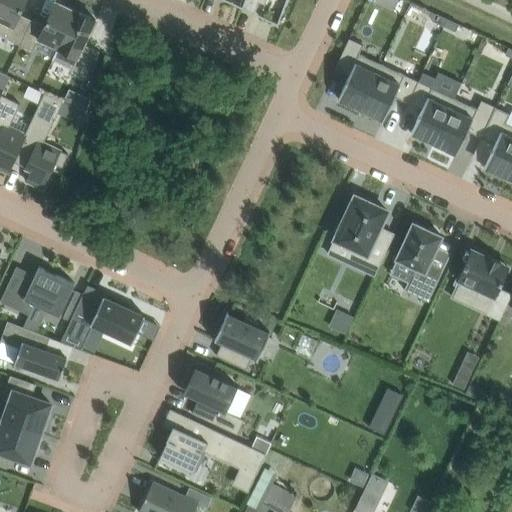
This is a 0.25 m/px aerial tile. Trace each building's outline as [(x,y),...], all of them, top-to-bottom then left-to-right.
[(0,35),(8,39),(20,45),(32,20),(20,14),(25,0),(1,0),(0,3),(0,35)] [(256,11),(259,2),(266,4),(266,0),(245,0),(242,8),(243,8),(244,9),(245,8),(244,7),(256,11)] [(32,20),(20,45),(34,51),(39,39),(58,48),(59,48),(76,10),(75,10),(75,11),(56,2),(45,26),(32,20)] [(58,48),(52,60),(73,69),(86,75),(97,50),(85,44),(96,20),(76,10),(59,48),(58,48)] [(445,26),(448,19),(437,13),(433,20),(445,26)] [(448,19),(445,26),(456,31),(459,24),(448,19)] [(350,38),(336,68),(350,75),(338,99),(361,109),(378,73),(382,64),(360,54),(364,45),(350,38)] [(378,73),(361,109),(384,120),(395,96),(409,103),(419,81),(405,75),(382,64),(378,73)] [(419,81),(409,103),(422,109),(411,133),(434,143),(451,107),(455,98),(433,88),(419,81)] [(27,134),(15,162),(32,170),(26,181),(44,189),(54,168),(61,171),(69,154),(44,142),(64,101),(45,92),(26,134),(27,134)] [(0,168),(10,173),(15,162),(27,134),(26,134),(10,126),(20,104),(2,95),(0,98),(0,168)] [(91,99),(85,96),(79,108),(83,110),(87,112),(91,99)] [(451,107),(434,143),(457,154),(468,130),(482,137),(496,106),(482,100),(478,109),(455,98),(451,107)] [(496,106),(482,137),(495,143),(484,167),(507,178),(511,166),(511,124),(506,122),(511,113),(496,106)] [(87,112),(83,110),(77,122),(86,126),(89,113),(87,112)] [(358,249),(351,264),(376,275),(391,242),(376,235),(381,226),(386,214),(387,212),(388,210),(385,209),(377,205),(355,195),(343,221),(339,220),(333,233),(337,235),(335,238),(335,239),(358,249)] [(429,265),(438,246),(443,236),(440,234),(414,222),(397,258),(397,259),(411,265),(407,274),(411,276),(408,282),(405,289),(429,301),(443,271),(429,265)] [(499,289),(509,267),(501,263),(502,261),(498,259),(497,261),(492,259),(492,257),(488,255),(487,257),(485,255),(486,252),(476,247),(474,251),(471,249),(458,278),(495,295),(487,312),(500,319),(511,295),(510,294),(499,289)] [(39,266),(36,275),(33,281),(14,272),(1,301),(30,314),(35,304),(60,316),(75,283),(39,266)] [(130,308),(119,303),(105,297),(105,296),(104,296),(102,300),(84,292),(83,296),(73,315),(71,321),(61,340),(80,348),(92,324),(131,342),(131,343),(132,343),(145,315),(144,315),(129,308),(130,308)] [(73,315),(83,296),(76,292),(64,318),(71,321),(73,315)] [(329,326),(346,334),(354,316),(337,308),(329,326)] [(216,340),(216,339),(223,342),(217,355),(246,369),(252,356),(257,358),(256,359),(258,360),(259,356),(263,358),(273,337),(269,335),(270,332),(269,331),(269,332),(258,327),(259,323),(246,316),(244,320),(228,313),(229,313),(228,312),(215,340),(216,340)] [(50,337),(7,321),(1,341),(20,348),(15,363),(29,368),(27,371),(43,377),(44,373),(60,378),(68,357),(46,349),(50,337)] [(196,366),(186,387),(187,388),(201,394),(199,399),(193,413),(238,434),(245,419),(241,418),(252,394),(237,388),(238,386),(196,366)] [(458,372),(453,383),(465,389),(470,378),(458,372)] [(10,401),(3,419),(41,433),(43,428),(46,429),(52,413),(48,412),(51,403),(32,396),(36,384),(11,375),(2,398),(10,401)] [(466,393),(482,400),(486,389),(471,383),(466,393)] [(385,434),(394,416),(380,410),(372,427),(385,434)] [(3,419),(0,418),(0,465),(7,468),(11,455),(31,462),(34,454),(37,455),(43,438),(40,437),(41,433),(3,419)] [(175,426),(161,456),(194,472),(205,449),(257,473),(267,453),(252,446),(190,418),(184,430),(175,426)] [(257,436),(252,446),(267,453),(272,443),(257,436)] [(357,469),(352,479),(362,484),(367,474),(357,469)] [(261,501),(271,482),(262,477),(252,497),(261,501)] [(153,481),(139,511),(140,511),(194,511),(199,502),(208,506),(212,497),(190,487),(186,496),(153,481)] [(279,511),(288,511),(297,495),(271,482),(260,502),(279,511)] [(418,496),(412,511),(415,511),(424,511),(430,501),(418,496)] [(268,511),(245,502),(240,511),(268,511)]
